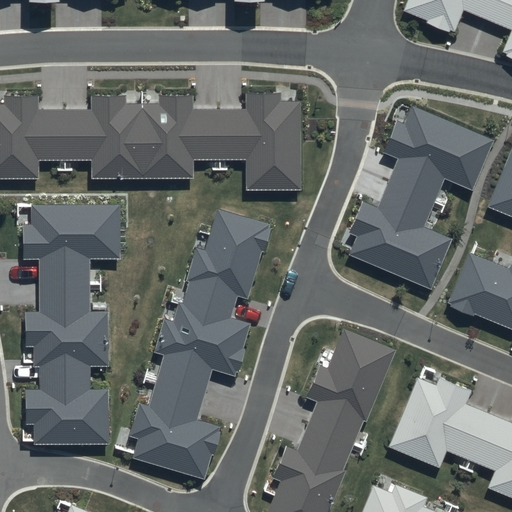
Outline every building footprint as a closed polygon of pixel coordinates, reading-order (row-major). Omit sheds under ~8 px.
[(511,0),(409,0),(405,10),(427,19),(426,22),(449,32),(450,29),(455,31),(464,10),(511,30),(502,52),(506,54),(505,56),(511,59),(511,0)] [(0,104),(0,178),(40,178),(40,160),(92,159),(92,178),(193,178),(193,160),(245,160),(245,190),(300,190),(300,101),(280,101),(280,93),(247,94),(247,109),(193,109),(192,96),(159,96),(159,103),(126,104),(126,96),(92,97),(92,110),(38,110),(38,98),(5,98),(5,105),(0,104)] [(349,255),(431,289),(452,239),(424,228),(445,179),(473,190),(494,141),(412,107),(405,123),(398,120),(384,153),(399,159),(378,208),(363,201),(349,233),(357,236),(349,255)] [(511,148),(488,207),(511,216),(511,148)] [(34,425),(34,445),(110,444),(109,389),(90,389),(90,366),(110,366),(110,312),(91,312),(91,258),(121,258),(120,204),(32,205),(32,224),(22,224),(22,259),(39,259),(40,311),(24,312),(24,346),(33,346),(34,367),(39,367),(40,390),(25,390),(25,425),(34,425)] [(132,458),(204,479),(211,454),(215,455),(221,432),(219,432),(221,427),(197,420),(212,370),(234,377),(236,371),(239,372),(246,350),(243,349),(251,323),(231,317),(237,296),(248,299),(262,251),(264,252),(272,228),(269,228),(270,225),(218,209),(205,250),(196,247),(186,281),(190,282),(183,304),(179,302),(173,322),(163,319),(153,352),(164,355),(149,406),(139,403),(129,437),(138,439),(132,458)] [(511,263),(510,269),(469,253),(448,303),(451,304),(450,307),(474,317),(475,315),(511,330),(511,263)] [(280,481),(267,511),(330,511),(348,470),(342,468),(362,420),(367,422),(396,351),(344,330),(328,368),(320,365),(307,397),(317,401),(296,451),(284,446),(271,477),(280,481)] [(439,469),(447,451),(494,470),(487,488),(511,498),(511,418),(467,400),(471,391),(439,378),(435,387),(416,379),(388,448),(439,469)] [(437,511),(424,506),(427,497),(395,484),(392,493),(373,486),(362,511),(437,511)]
